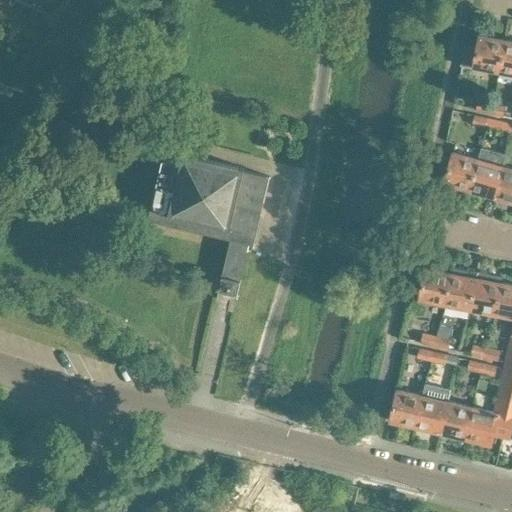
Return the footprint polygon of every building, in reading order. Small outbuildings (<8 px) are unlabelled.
[(501,71),(507,40),(481,34),(479,47),(466,44),(462,65),(475,68),(475,66),(501,71)] [(511,73),(511,40),(507,40),(501,71),(511,73)] [(492,111),(494,102),(479,99),(477,108),(492,111)] [(506,105),(494,102),(492,111),(504,114),(506,105)] [(487,127),(490,118),(475,115),(473,124),(487,127)] [(500,130),(502,121),(490,118),(487,127),(500,130)] [(503,166),(506,153),(482,147),(479,157),(470,192),(495,198),(503,166)] [(470,192),(479,157),(454,150),(445,185),(470,192)] [(148,218),(231,237),(222,274),(218,288),(237,293),(240,279),(245,255),(247,250),(249,240),(254,241),(264,200),(270,174),(244,168),(244,167),(183,152),(182,155),(164,151),(148,218)] [(511,168),(503,166),(495,198),(511,202),(511,168)] [(471,309),(478,271),(453,267),(452,273),(446,305),(471,309)] [(446,305),(452,273),(426,268),(420,300),(446,305)] [(501,282),(502,282),(504,275),(478,271),(471,309),(496,314),(501,282)] [(511,283),(502,282),(501,282),(496,314),(511,316),(511,283)] [(435,345),(438,335),(424,332),(421,342),(435,345)] [(438,335),(435,345),(449,348),(451,338),(438,335)] [(485,357),(488,347),(474,343),(471,354),(485,357)] [(431,360),(434,350),(420,347),(417,357),(431,360)] [(501,350),(488,347),(485,357),(499,360),(501,350)] [(445,363),(447,354),(447,353),(434,350),(431,360),(445,363)] [(481,372),(484,362),(470,358),(468,369),(481,372)] [(495,375),(497,366),(498,365),(484,362),(481,372),(495,375)] [(511,385),(511,369),(504,368),(500,382),(511,385)] [(511,400),(511,385),(500,382),(497,397),(511,400)] [(416,426),(423,397),(398,391),(391,421),(416,426)] [(441,432),(448,402),(423,397),(416,426),(441,432)] [(511,400),(497,397),(494,412),(511,415),(511,400)] [(466,438),(472,408),(448,402),(441,432),(466,438)] [(510,437),(511,429),(511,415),(494,412),(493,413),(472,408),(466,438),(491,444),(493,433),(510,437)]
